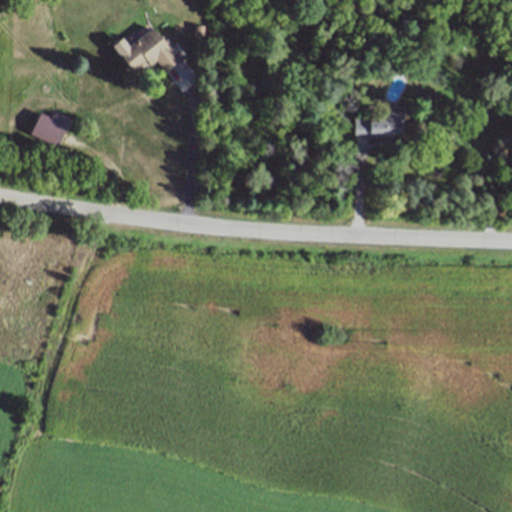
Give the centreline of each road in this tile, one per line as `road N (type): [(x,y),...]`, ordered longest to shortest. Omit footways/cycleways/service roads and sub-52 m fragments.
road 1 (residential): [(0,198),(270,233),(511,243)]
road 2 (track): [(16,511),(64,338),(72,275),(95,213)]
